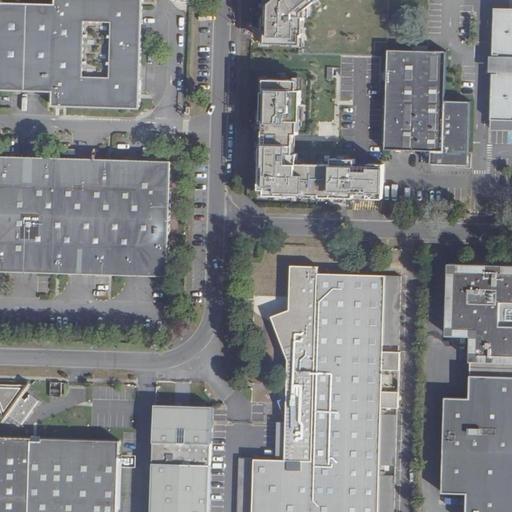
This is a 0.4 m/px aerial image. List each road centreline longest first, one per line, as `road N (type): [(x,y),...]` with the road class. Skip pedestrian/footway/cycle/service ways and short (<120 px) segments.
road 1 (unclassified): [(216,224),(212,317),(196,346),(142,363),(0,358)]
road 2 (unclassified): [(511,233),(216,224)]
road 3 (unknown): [(407,230),(405,511)]
road 4 (unclassified): [(0,122),(167,125)]
road 5 (unknown): [(0,300),(130,301)]
road 6 (unclassified): [(222,0),(219,127)]
road 7 (unclassified): [(167,125),(171,14),(164,0)]
